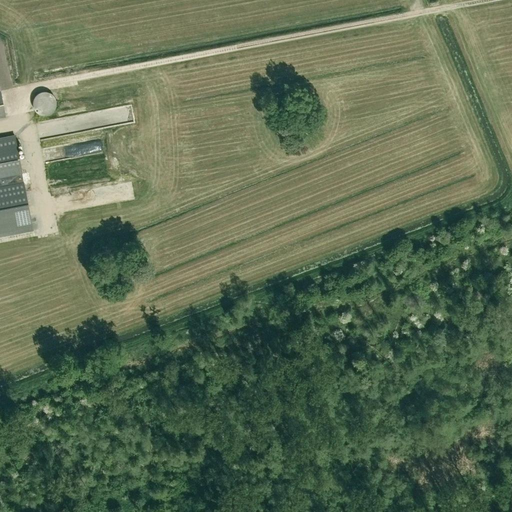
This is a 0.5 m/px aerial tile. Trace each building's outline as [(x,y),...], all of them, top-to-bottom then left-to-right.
[(13,88),(74,80),(70,54),(9,62),(13,88)] [(0,87),(5,86),(6,91),(12,90),(9,74),(0,76),(0,87)] [(100,90),(62,97),(64,108),(102,101),(100,90)] [(33,97),(34,116),(55,115),(54,96),(33,97)] [(130,107),(88,114),(89,119),(69,122),(71,133),(133,122),(130,107)] [(0,235),(32,229),(14,135),(0,138),(0,235)] [(89,142),(90,155),(99,154),(99,142),(89,142)] [(120,184),(121,191),(83,194),(84,207),(132,203),(130,183),(120,184)]
